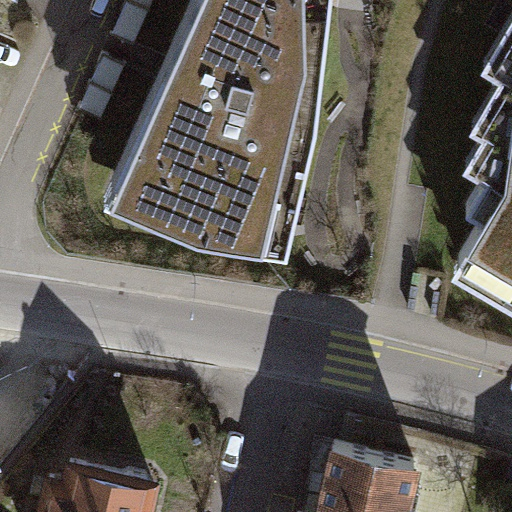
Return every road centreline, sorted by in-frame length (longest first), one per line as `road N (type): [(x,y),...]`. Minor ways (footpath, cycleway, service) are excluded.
road 1 (residential): [(0,292),(165,319),(275,350)]
road 2 (residential): [(0,247),(18,173),(94,0)]
road 3 (residential): [(275,350),(511,407)]
road 4 (residential): [(241,511),(275,350)]
